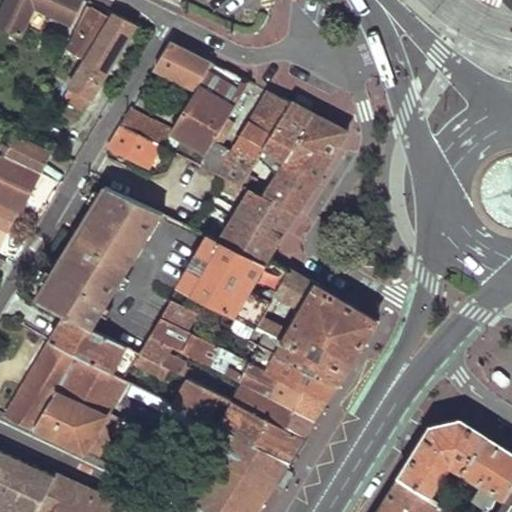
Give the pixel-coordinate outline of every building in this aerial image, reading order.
[(70,21),(80,0),(6,0),(0,14),(0,24),(11,30),(9,36),(18,39),(32,10),(34,4),(60,17),(70,21)] [(57,22),(60,17),(34,4),(32,10),(57,22)] [(87,59),(109,20),(86,7),(80,20),(83,22),(70,49),(87,59)] [(93,99),(136,26),(112,14),(109,20),(87,59),(71,87),(93,99)] [(196,91),(213,63),(171,42),(155,68),(196,91)] [(172,129),(171,131),(203,153),(227,116),(250,82),(213,63),(196,91),(172,129)] [(68,93),(71,88),(63,84),(58,94),(65,98),(68,93)] [(86,110),(93,99),(71,87),(71,88),(68,93),(65,98),(86,110)] [(241,186),(292,103),(268,91),(230,151),(216,173),(219,175),(241,186)] [(250,191),(295,214),(346,131),(292,103),(241,186),(250,191)] [(171,131),(172,129),(131,108),(120,125),(158,144),(162,146),(171,131)] [(216,173),(230,151),(219,145),(234,120),(227,116),(203,153),(196,163),(216,173)] [(148,166),(158,144),(120,125),(108,143),(148,166)] [(38,172),(47,152),(15,137),(7,157),(38,172)] [(0,199),(21,209),(38,172),(7,157),(0,153),(0,199)] [(236,196),(241,186),(219,175),(214,185),(236,196)] [(162,214),(104,186),(34,299),(66,316),(91,328),(162,214)] [(268,258),(295,214),(250,191),(220,243),(263,265),(268,258)] [(0,240),(15,213),(0,205),(0,240)] [(206,236),(186,227),(118,342),(137,352),(139,353),(149,335),(161,315),(170,298),(177,287),(206,236)] [(275,294),(290,271),(268,258),(263,265),(220,243),(206,236),(177,287),(236,318),(230,329),(248,338),(253,327),(255,328),(262,317),(275,294)] [(10,263),(13,258),(7,255),(4,261),(10,263)] [(337,384),(376,322),(290,271),(275,294),(303,310),(291,332),(262,317),(255,328),(265,333),(259,344),(276,353),(337,384)] [(186,328),(195,311),(170,298),(161,315),(186,328)] [(183,352),(194,332),(186,328),(161,315),(149,335),(170,345),(183,352)] [(132,361),(137,352),(118,342),(91,328),(66,316),(50,341),(123,378),(127,370),(132,361)] [(0,368),(9,375),(34,336),(8,320),(0,331),(0,368)] [(223,372),(233,353),(194,332),(183,352),(223,372)] [(234,402),(237,394),(185,367),(186,364),(165,354),(170,345),(149,335),(139,353),(169,369),(187,378),(221,396),(234,402)] [(5,416),(83,453),(128,381),(123,378),(50,341),(5,416)] [(164,377),(169,369),(139,353),(137,352),(132,361),(164,377)] [(327,401),(337,384),(276,353),(268,371),(327,401)] [(316,419),(327,401),(268,371),(250,361),(241,381),(242,381),(270,396),(316,419)] [(169,402),(173,394),(127,370),(123,378),(128,381),(138,386),(169,402)] [(208,421),(221,396),(187,378),(173,404),(196,415),(208,421)] [(261,416),(270,396),(242,381),(237,394),(234,402),(261,416)] [(173,404),(169,402),(138,386),(134,394),(192,423),(196,415),(173,404)] [(304,438),(316,419),(270,396),(261,416),(304,438)] [(288,463),(304,438),(261,416),(234,402),(222,429),(288,463)] [(208,511),(257,511),(288,463),(222,429),(208,421),(196,415),(192,423),(194,432),(209,440),(207,442),(221,450),(188,502),(208,511)] [(463,473),(485,437),(469,426),(461,421),(431,428),(416,453),(401,477),(431,497),(451,466),(463,473)] [(505,500),(511,488),(511,454),(502,448),(485,437),(463,473),(478,483),(470,497),(479,503),(489,489),(505,500)] [(0,504),(16,511),(35,511),(54,475),(45,471),(0,450),(0,504)] [(138,511),(137,511),(68,478),(55,472),(54,475),(35,511),(138,511)] [(451,511),(453,510),(431,497),(401,477),(384,504),(379,511),(451,511)] [(511,511),(511,488),(505,500),(496,511),(511,511)]
